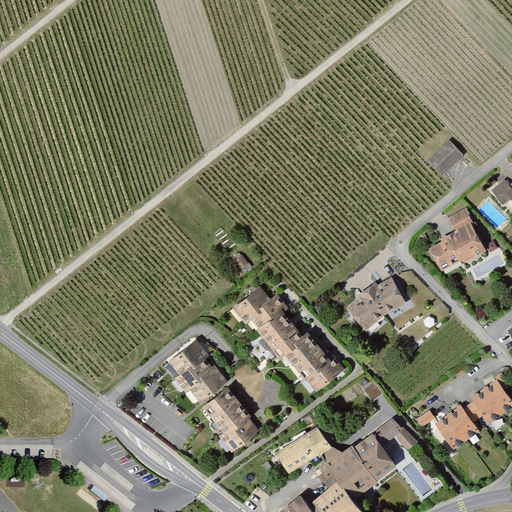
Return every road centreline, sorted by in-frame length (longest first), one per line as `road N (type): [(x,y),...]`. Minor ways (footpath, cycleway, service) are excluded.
road 1 (track): [(403,0),(0,326)]
road 2 (residential): [(511,361),(403,256),(400,244),(406,230),(511,146)]
road 3 (tertiary): [(99,408),(232,511)]
road 4 (tertiary): [(0,333),(99,408)]
